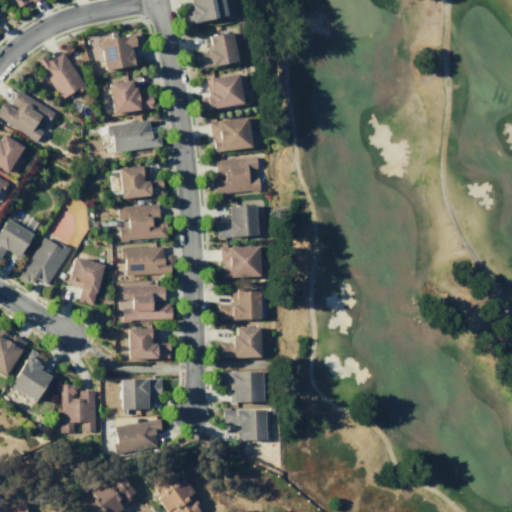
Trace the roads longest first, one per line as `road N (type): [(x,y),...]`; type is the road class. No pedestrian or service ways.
road 1 (residential): [(156,0),(184,168),(188,411)]
road 2 (residential): [(145,0),(58,20),(0,59)]
